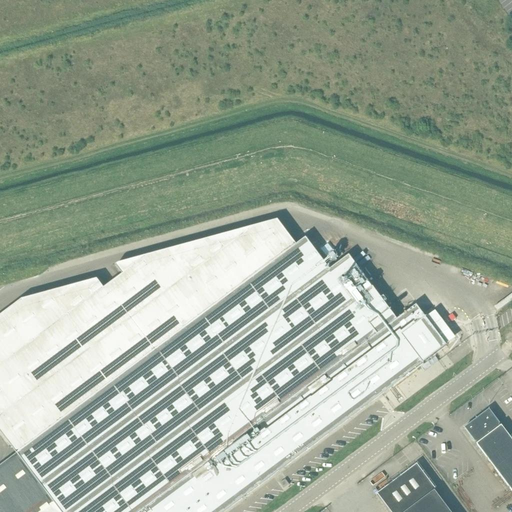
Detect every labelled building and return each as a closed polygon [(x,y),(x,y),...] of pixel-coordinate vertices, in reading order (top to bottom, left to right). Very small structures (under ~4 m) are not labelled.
[(0,430),(18,454),(61,511),(224,511),(447,346),(417,306),(397,320),(374,289),(349,256),(330,270),(306,238),(296,246),(278,221),(118,264),(116,266),(123,275),(104,289),(97,280),(22,300),(0,316),(0,430)] [(505,407),(511,402),(511,390),(501,397),(499,393),(497,395),(505,407)] [(489,391),(484,394),(491,404),(496,400),(489,391)] [(501,426),(499,425),(500,424),(489,410),(465,428),(475,443),(476,442),(478,444),(477,444),(511,491),(511,439),(502,426),(501,426)] [(446,424),(440,426),(445,437),(451,435),(446,424)] [(432,432),(439,442),(444,439),(437,429),(432,432)] [(61,511),(18,454),(0,467),(0,511),(61,511)] [(423,487),(427,484),(421,476),(417,479),(423,487)] [(284,488),(289,485),(285,479),(280,483),(284,488)] [(450,511),(435,491),(422,500),(422,501),(406,511),(450,511)]
